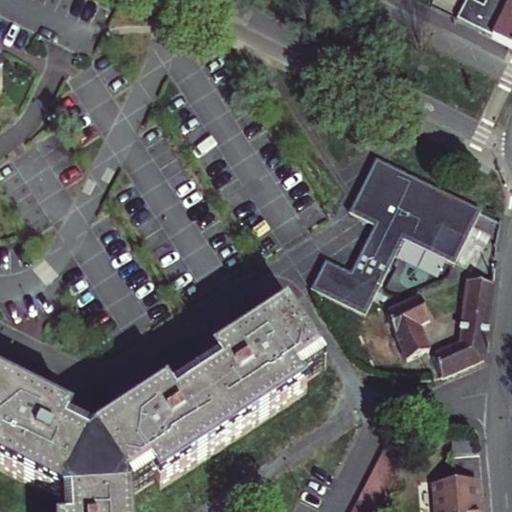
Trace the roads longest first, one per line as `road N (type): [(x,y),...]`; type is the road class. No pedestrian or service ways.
road 1 (residential): [(211,0),(511,154)]
road 2 (residential): [(511,334),(503,421),(507,511)]
road 3 (residential): [(511,78),(353,0)]
